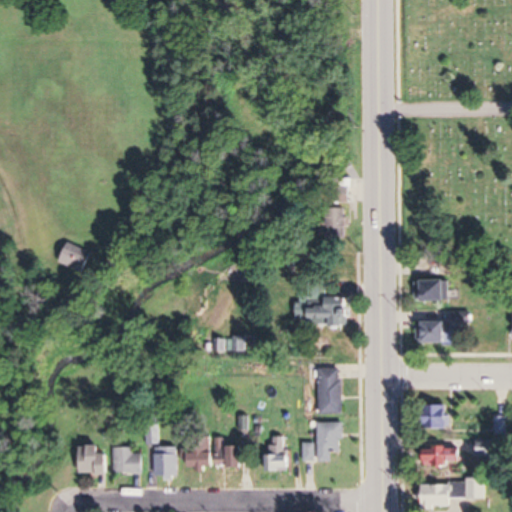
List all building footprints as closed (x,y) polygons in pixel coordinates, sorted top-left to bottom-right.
[(348,207),(328,207),(328,240),(348,240),(348,207)] [(419,280),(419,300),(451,300),(451,280),(419,280)] [(351,326),(353,294),(327,293),(327,287),(314,287),(314,297),(299,297),(299,317),(315,317),(315,325),(351,326)] [(419,321),(419,343),(452,343),(452,321),(419,321)] [(244,336),(235,336),(235,351),(244,351),(244,336)] [(323,368),(323,414),(346,414),(346,368),(323,368)] [(427,404),(427,428),(452,428),(452,404),(427,404)] [(497,434),(508,434),(508,417),(497,417),(497,434)] [(321,462),(335,462),(335,451),(346,451),(346,423),(321,423),(321,462)] [(229,446),(229,437),(216,438),(188,439),(189,470),(247,468),(247,445),(229,446)] [(296,454),(288,454),(288,437),(278,437),(278,445),(270,445),(270,471),(296,471),(296,454)] [(500,438),(477,438),(477,459),(500,459),(500,438)] [(317,444),(307,444),(307,462),(317,462),(317,444)] [(112,474),(112,445),(82,445),(82,474),(112,474)] [(429,466),(465,466),(465,446),(429,446),(429,466)] [(137,447),(117,447),(117,474),(145,474),(145,453),(137,453),(137,447)] [(158,447),(158,476),(181,476),(181,447),(158,447)] [(425,481),(425,508),(456,508),(456,499),(488,499),(488,482),(425,481)]
